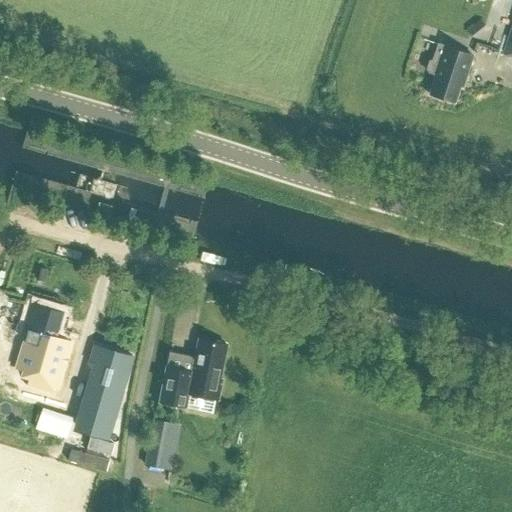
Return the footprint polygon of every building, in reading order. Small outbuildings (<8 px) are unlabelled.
[(511,58),(511,23),(503,56),(511,58)] [(462,87),(472,56),(438,45),(433,61),(430,61),(427,70),(429,73),(436,75),(430,94),(453,102),(459,86),(462,87)] [(108,218),(111,207),(100,204),(97,215),(108,218)] [(212,258),(230,262),(232,251),(214,247),(212,258)] [(186,302),(186,314),(203,314),(203,302),(186,302)] [(72,343),(56,338),(64,314),(32,305),(20,342),(17,341),(7,375),(41,385),(42,380),(59,384),(72,343)] [(164,379),(160,403),(164,404),(176,406),(185,408),(188,395),(218,400),(221,381),(227,345),(211,342),(209,341),(197,339),(196,347),(194,356),(192,370),(192,372),(191,373),(180,371),(179,371),(172,369),(168,369),(166,368),(164,379)] [(96,364),(86,399),(113,406),(119,408),(129,373),(133,358),(127,356),(100,349),(94,347),(90,363),(96,364)] [(74,420),(43,410),(37,429),(69,439),(70,434),(98,443),(104,423),(76,414),(74,420)] [(169,451),(174,425),(154,421),(149,448),(151,448),(149,461),(165,463),(167,451),(169,451)]
